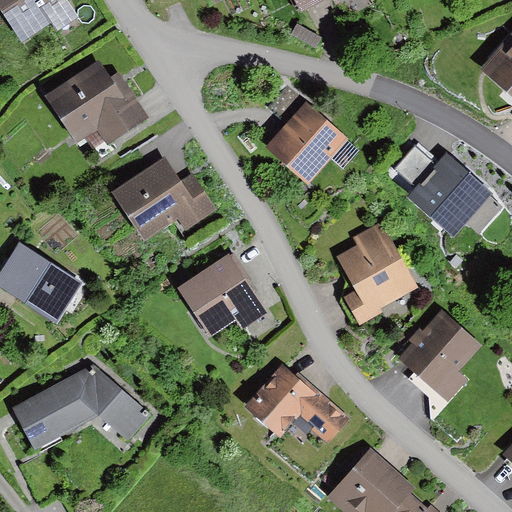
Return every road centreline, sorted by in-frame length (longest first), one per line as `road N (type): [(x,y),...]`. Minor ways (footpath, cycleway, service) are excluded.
road 1 (residential): [(161,59),(269,233),(328,349),(385,415),(491,511)]
road 2 (residential): [(161,59),(217,49),(381,87),(511,159)]
